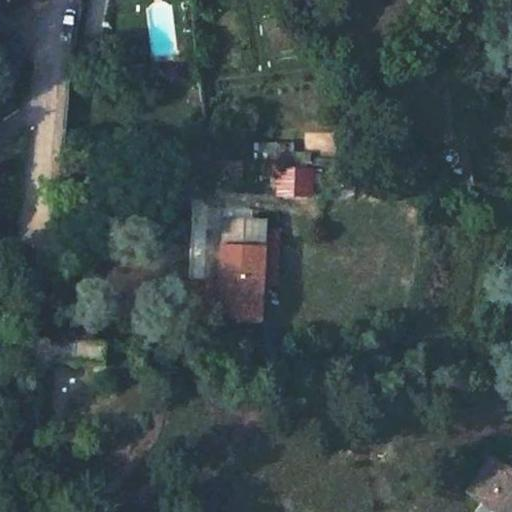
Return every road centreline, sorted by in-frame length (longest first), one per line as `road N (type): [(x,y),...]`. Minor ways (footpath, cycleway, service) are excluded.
road 1 (residential): [(21,295),(60,0)]
road 2 (track): [(9,511),(21,295)]
